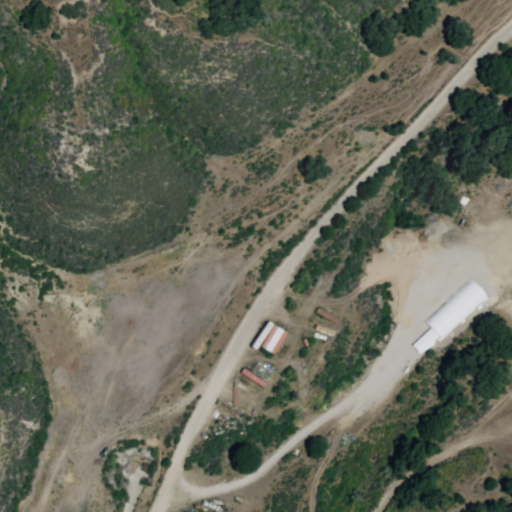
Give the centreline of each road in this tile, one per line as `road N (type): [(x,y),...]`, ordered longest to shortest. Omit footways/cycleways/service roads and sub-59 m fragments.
road 1 (residential): [(157,511),(241,335),(295,256),(511,29)]
road 2 (residential): [(365,511),(442,449),(467,440),(511,441)]
